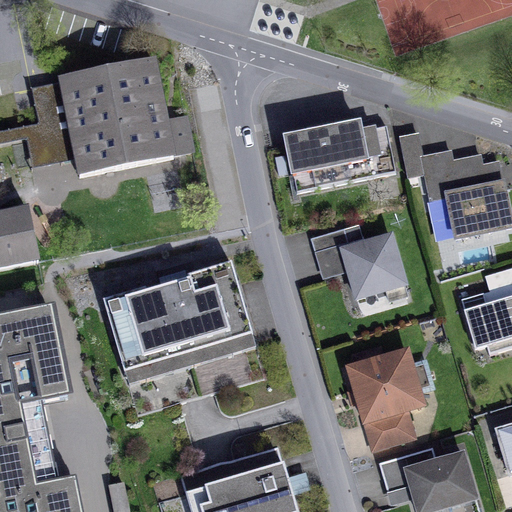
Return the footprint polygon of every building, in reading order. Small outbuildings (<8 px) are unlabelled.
[(167,125),(155,65),(61,84),(61,85),(71,134),(55,137),(60,162),(76,159),(77,162),(80,179),(174,160),(173,158),(193,154),(186,121),(167,125)] [(39,126),(0,134),(0,146),(26,141),(32,171),(77,162),(76,159),(60,162),(55,137),(71,134),(61,85),(32,91),(39,126)] [(297,195),(396,175),(387,129),(361,135),(359,127),(286,142),(297,195)] [(425,177),(430,203),(432,203),(448,200),(456,241),(511,229),(503,187),(494,189),(492,179),(501,178),(499,165),(483,168),(481,158),(453,164),(451,154),(423,160),(418,137),(401,140),(409,180),(425,177)] [(494,189),(503,187),(501,178),(492,179),(494,189)] [(440,244),(456,241),(448,200),(432,203),(440,244)] [(0,271),(37,264),(27,214),(0,219),(0,271)] [(311,241),(315,255),(349,246),(345,231),(311,241)] [(386,293),(405,287),(391,240),(351,251),(343,253),(350,275),(357,301),(386,293)] [(323,282),(350,275),(343,253),(351,251),(349,246),(315,255),(323,282)] [(104,303),(138,418),(180,405),(216,395),(265,380),(231,266),(188,278),(189,283),(188,284),(163,291),(147,296),(146,291),(104,303)] [(511,271),(485,279),(490,294),(484,296),(487,308),(511,300),(511,271)] [(163,291),(188,284),(185,274),(160,281),(163,291)] [(408,299),(405,287),(386,293),(389,305),(408,299)] [(511,350),(511,300),(487,308),(484,296),(462,303),(476,352),(488,349),(490,357),(511,350)] [(42,406),(68,400),(61,365),(50,311),(0,321),(0,511),(81,511),(76,482),(58,486),(56,472),(44,412),(42,406)] [(414,440),(406,413),(423,408),(418,391),(412,371),(407,355),(384,362),(380,350),(354,358),(358,370),(349,372),(355,392),(360,406),(373,452),(414,440)] [(418,391),(430,388),(424,367),(412,371),(418,391)] [(352,409),(360,406),(355,392),(348,394),(352,409)] [(511,477),(511,430),(498,434),(511,477)] [(288,481),(278,448),(235,461),(200,471),(180,477),(190,511),(296,511),(293,499),(288,481)] [(433,451),(380,466),(389,497),(412,490),(415,503),(417,511),(440,511),(447,510),(447,511),(479,511),(463,457),(437,465),(433,451)] [(293,499),(311,493),(306,475),(288,481),(293,499)] [(113,511),(129,511),(124,484),(109,488),(113,511)] [(393,509),(415,503),(412,490),(389,497),(393,509)]
